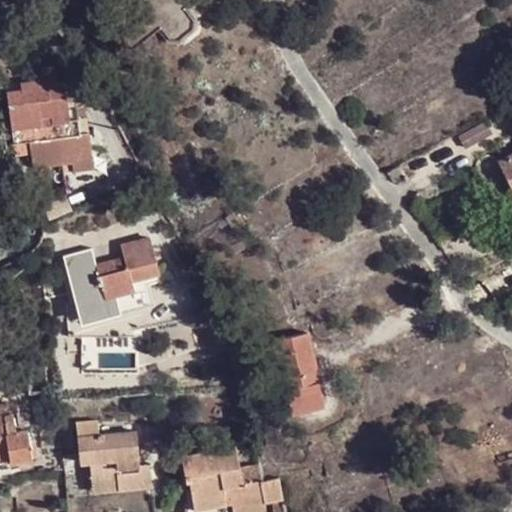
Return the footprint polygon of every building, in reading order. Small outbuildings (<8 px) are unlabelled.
[(37,67),(20,70),(22,89),(8,91),(14,141),(29,139),(80,133),(77,110),(68,111),(65,79),(57,80),(55,65),(37,67)] [(486,120),(458,135),(465,148),(492,133),(486,120)] [(89,131),(80,133),(29,139),(32,162),(51,160),(52,164),(74,162),(73,157),(92,155),(89,131)] [(511,153),(499,160),(511,186),(511,153)] [(92,155),(73,157),(74,162),(75,170),(94,167),(92,155)] [(246,221),(238,208),(225,215),(233,228),(246,221)] [(162,281),(151,235),(121,243),(124,255),(98,262),(110,311),(129,306),(130,311),(157,304),(152,284),(162,281)] [(266,281),(251,288),(257,299),(272,292),(266,281)] [(228,325),(219,307),(199,315),(205,333),(228,325)] [(307,333),(275,341),(292,413),(308,409),(324,405),(307,333)] [(17,390),(0,393),(0,404),(10,403),(12,413),(14,413),(18,412),(21,425),(30,423),(25,396),(23,394),(21,392),(17,390)] [(0,455),(10,454),(11,462),(31,459),(31,457),(36,456),(33,439),(28,439),(27,430),(17,431),(14,413),(12,413),(10,403),(0,404),(0,455)] [(117,475),(118,487),(152,484),(150,462),(139,463),(136,431),(99,434),(98,420),(77,422),(80,463),(90,462),(91,477),(117,475)] [(266,502),(283,499),(279,476),(264,478),(262,471),(261,471),(259,471),(258,472),(257,473),(256,474),(255,476),(255,477),(255,479),(255,480),(243,482),(240,467),(236,447),(182,456),(185,477),(187,476),(194,511),(212,511),(226,509),(223,494),(222,486),(229,485),(230,493),(233,508),(266,502)] [(0,455),(0,464),(11,463),(11,462),(10,454),(0,455)] [(261,471),(262,471),(260,462),(240,467),(243,482),(255,480),(255,479),(255,477),(255,476),(256,474),(257,473),(258,472),(259,471),(261,471)] [(0,464),(0,478),(14,477),(11,463),(0,464)] [(92,489),(118,487),(117,475),(91,477),(92,489)] [(226,511),(226,509),(212,511),(194,511),(187,476),(185,477),(179,478),(185,511),(226,511)] [(223,494),(230,493),(229,485),(222,486),(223,494)] [(233,508),(233,511),(267,511),(266,502),(233,508)]
